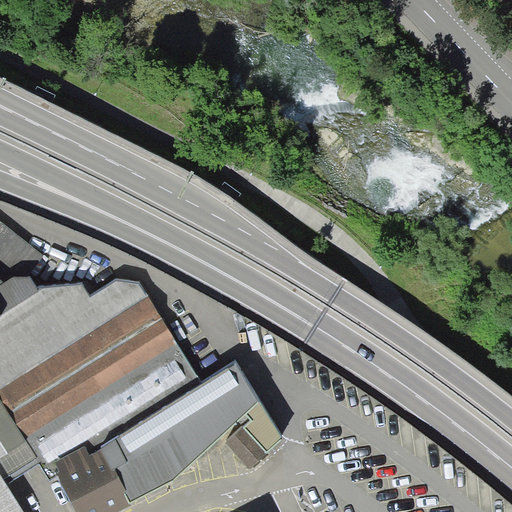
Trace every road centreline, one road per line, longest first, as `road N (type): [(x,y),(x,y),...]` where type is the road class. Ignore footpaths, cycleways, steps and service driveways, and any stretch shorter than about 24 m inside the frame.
road 1 (motorway): [(511,419),(295,269),(58,144)]
road 2 (motorway): [(0,150),(181,238),(319,318)]
road 3 (motorway): [(0,179),(319,318)]
road 4 (motorway): [(319,318),(511,456)]
road 5 (unclassified): [(161,511),(295,465)]
road 6 (tertiary): [(414,0),(511,102)]
